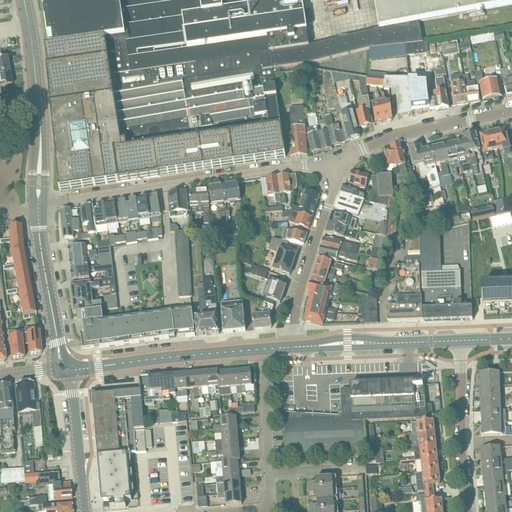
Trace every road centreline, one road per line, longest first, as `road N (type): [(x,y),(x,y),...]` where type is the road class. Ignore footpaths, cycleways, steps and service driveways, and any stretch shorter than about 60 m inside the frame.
road 1 (residential): [(37,204),(340,160)]
road 2 (unclassified): [(67,369),(263,348)]
road 3 (residential): [(340,160),(295,301),(292,346)]
road 4 (residential): [(340,160),(388,136),(511,108)]
road 5 (residential): [(466,511),(460,340)]
road 6 (unclassified): [(67,369),(58,356),(37,204)]
road 7 (unclassified): [(292,346),(460,340)]
road 8 (residential): [(265,511),(263,348)]
road 9 (residential): [(84,511),(67,369)]
